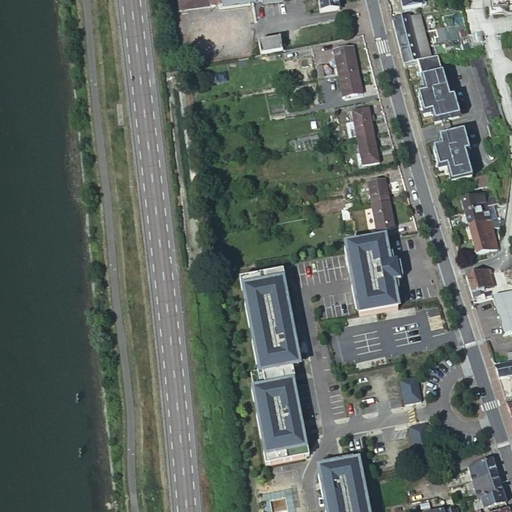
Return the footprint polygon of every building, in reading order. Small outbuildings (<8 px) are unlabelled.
[(200,0),(201,0),(178,3),(180,14),(209,10),(207,0),(200,0)] [(254,6),(257,5),(255,0),(222,0),(224,10),(254,6)] [(317,0),(320,15),(339,12),(337,0),(317,0)] [(400,0),(403,11),(422,6),(420,0),(400,0)] [(420,16),(410,18),(419,51),(421,63),(431,60),(420,16)] [(410,18),(394,22),(402,56),(419,51),(410,18)] [(511,37),(511,34),(503,36),(506,49),(511,47),(511,37)] [(261,46),(263,56),(282,53),(280,42),(261,46)] [(334,52),(339,76),(359,72),(354,48),(356,48),(355,46),(336,50),(337,52),(334,52)] [(421,63),(419,51),(402,56),(405,67),(418,64),(421,63)] [(506,119),(487,55),(474,58),(491,123),(506,119)] [(431,60),(421,63),(418,64),(427,97),(420,99),(425,118),(433,116),(435,125),(459,118),(453,96),(449,97),(450,101),(443,103),(441,94),(448,92),(438,59),(431,60)] [(359,72),(339,76),(344,99),(346,99),(346,100),(365,97),(365,95),(363,95),(359,72)] [(450,101),(449,97),(448,92),(441,94),(443,103),(450,101)] [(352,113),(358,140),(374,137),(371,122),(371,118),(369,110),(352,113)] [(449,169),(453,184),(473,179),(468,163),(461,165),(459,156),(465,154),(466,157),(471,156),(464,134),(440,141),(443,150),(435,152),(440,171),(449,169)] [(374,137),(358,140),(360,153),(358,153),(361,168),(363,169),(369,168),(369,166),(379,164),(374,137)] [(461,165),(468,163),(466,157),(465,154),(459,156),(461,165)] [(492,177),(476,181),(479,191),(495,187),(492,177)] [(371,196),(373,205),(390,202),(386,181),(369,184),(371,196)] [(494,207),(498,206),(497,204),(499,203),(495,189),(489,190),(494,207)] [(462,201),(484,196),(483,191),(461,196),(462,201)] [(364,197),(366,207),(372,206),(373,205),(371,196),(364,197)] [(465,214),(488,209),(484,196),(462,201),(465,214)] [(373,205),(372,206),(377,232),(396,229),(390,202),(373,205)] [(491,220),(488,209),(465,214),(469,226),(491,220)] [(463,218),(450,221),(451,225),(452,228),(465,225),(463,218)] [(506,220),(491,220),(469,226),(477,255),(497,249),(494,239),(495,236),(494,229),(501,228),(501,224),(506,224),(506,220)] [(390,263),(385,237),(347,245),(349,255),(351,254),(354,271),(352,271),(356,290),(358,290),(361,307),(359,307),(361,316),(399,309),(394,283),(401,281),(397,262),(390,263)] [(467,244),(458,246),(459,251),(462,260),(471,257),(467,244)] [(467,277),(472,295),(494,289),(490,275),(493,274),(492,271),(489,272),(488,271),(467,277)] [(281,272),(244,279),(261,370),(252,372),(270,465),(308,458),(302,429),(300,430),(297,413),(299,412),(293,383),(297,382),(294,366),(300,365),(298,355),(296,356),(293,339),(295,338),(291,318),(287,319),(284,301),(287,300),(281,272)] [(511,293),(509,294),(504,296),(504,294),(498,295),(498,297),(494,298),(504,335),(511,333),(511,293)] [(511,364),(495,368),(499,380),(511,377),(511,364)] [(418,379),(401,383),(405,402),(422,399),(418,379)] [(422,399),(405,402),(406,407),(423,403),(422,399)] [(428,426),(411,429),(412,434),(429,431),(428,426)] [(429,431),(412,434),(416,454),(420,453),(433,450),(429,431)] [(494,467),(492,460),(482,463),(467,468),(471,484),(497,476),(494,467)] [(326,498),(329,511),(368,511),(359,462),(321,469),(323,479),(325,479),(328,497),(326,498)] [(423,471),(409,475),(410,480),(416,478),(416,481),(423,480),(422,476),(425,476),(423,471)] [(479,500),(502,493),(497,476),(471,484),(475,497),(476,501),(479,500)] [(407,496),(408,505),(421,503),(419,493),(407,496)] [(484,511),(488,511),(507,506),(505,500),(502,493),(479,500),(482,511),(484,511)]
